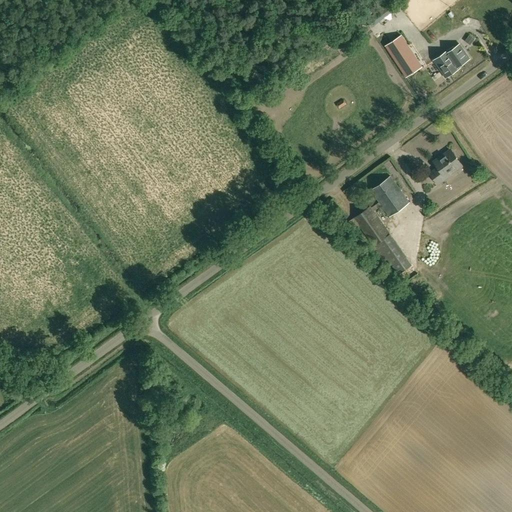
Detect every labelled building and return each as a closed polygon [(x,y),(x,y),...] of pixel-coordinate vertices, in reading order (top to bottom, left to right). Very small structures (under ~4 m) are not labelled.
[(375,17),(370,21),(373,25),(397,6),(392,0),(373,14),(375,17)] [(422,66),(401,34),(385,45),(406,77),(422,66)] [(448,50),(433,61),(445,77),(470,59),(459,44),(449,51),(448,50)] [(449,171),(460,163),(451,150),(443,156),(442,155),(434,161),(439,169),(437,170),(436,169),(430,173),(438,184),(451,174),(449,171)] [(391,175),(370,190),(379,202),(381,206),(389,216),(410,202),(391,175)] [(381,206),(379,202),(372,207),(371,206),(348,221),(354,230),(359,226),(374,246),(390,234),(374,211),(381,206)] [(412,264),(390,234),(374,246),(373,246),(385,261),(389,259),(399,273),(412,264)] [(31,379),(36,372),(30,368),(25,375),(31,379)]
